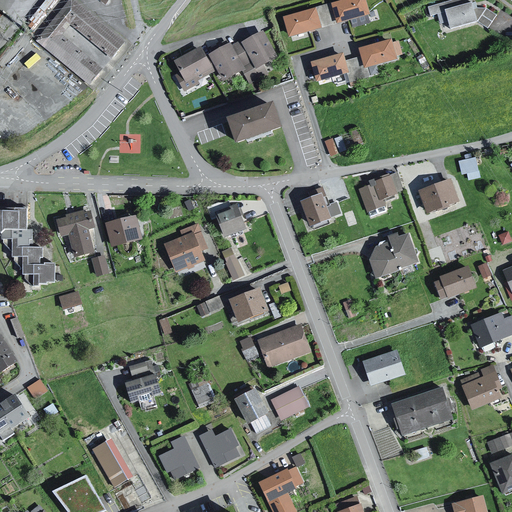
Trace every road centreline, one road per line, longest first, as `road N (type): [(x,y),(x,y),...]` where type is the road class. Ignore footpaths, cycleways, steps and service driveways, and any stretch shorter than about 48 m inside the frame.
road 1 (residential): [(269,186),(511,139)]
road 2 (residential): [(269,186),(353,411)]
road 3 (residential): [(353,411),(231,484),(158,511)]
road 4 (residential): [(2,181),(219,188)]
road 5 (residential): [(142,53),(62,143),(2,181)]
road 6 (unclassified): [(219,188),(178,140),(142,53)]
